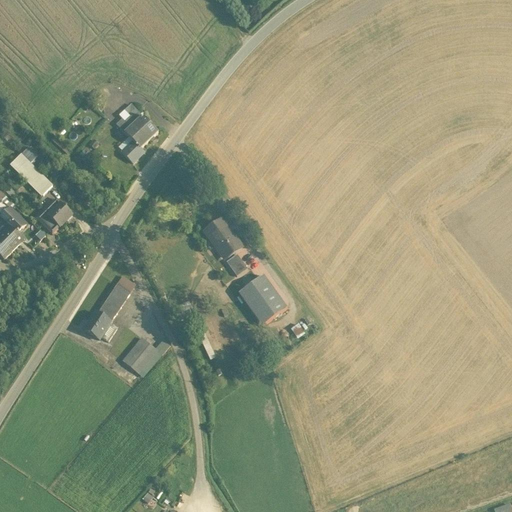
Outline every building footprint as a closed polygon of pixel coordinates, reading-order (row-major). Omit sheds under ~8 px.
[(99,91),(89,98),(93,103),(102,96),(99,91)] [(136,112),(137,114),(132,119),(131,117),(130,118),(136,125),(143,118),(137,111),(136,112)] [(132,129),(125,135),(133,143),(140,151),(141,150),(158,134),(143,118),(136,125),(132,129)] [(132,129),(123,120),(116,126),(125,135),(132,129)] [(140,151),(133,143),(122,154),(133,165),(144,154),(141,150),(140,151)] [(21,157),(11,166),(43,198),(53,188),(21,157)] [(2,202),(1,202),(0,203),(0,217),(2,220),(11,211),(2,202)] [(54,212),(49,217),(48,217),(48,218),(60,229),(67,222),(66,221),(71,217),(72,217),(61,205),(60,205),(61,205),(54,212)] [(60,229),(48,218),(48,217),(49,217),(54,212),(50,207),(37,221),(53,236),(60,229)] [(27,227),(11,211),(2,220),(7,224),(11,229),(12,228),(19,235),(20,235),(19,234),(27,227)] [(243,248),(223,220),(205,233),(211,241),(213,240),(227,260),(243,248)] [(7,224),(0,230),(0,240),(11,229),(7,224)] [(0,240),(0,257),(4,262),(25,241),(19,235),(12,228),(11,229),(0,240)] [(248,270),(237,256),(227,264),(237,278),(248,270)] [(264,277),(239,295),(263,328),(287,310),(264,277)] [(136,287),(123,278),(118,286),(131,294),(136,287)] [(118,286),(98,315),(111,324),(131,295),(131,294),(118,286)] [(217,298),(210,302),(214,309),(221,305),(217,298)] [(98,315),(96,314),(85,332),(100,342),(111,324),(98,315)] [(291,332),(297,339),(304,334),(299,326),(291,332)] [(201,340),(210,360),(215,358),(206,338),(201,340)] [(158,352),(142,340),(123,363),(139,376),(158,352)]
